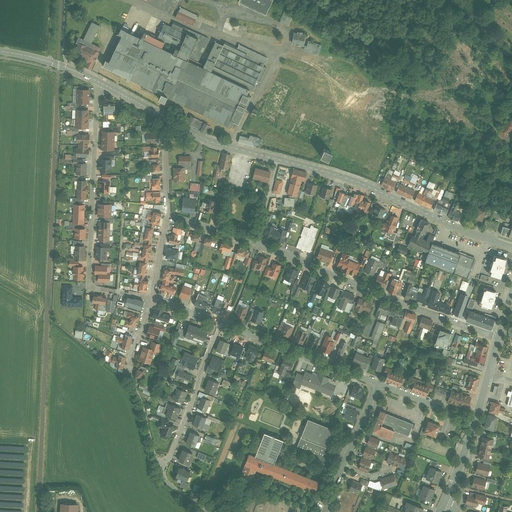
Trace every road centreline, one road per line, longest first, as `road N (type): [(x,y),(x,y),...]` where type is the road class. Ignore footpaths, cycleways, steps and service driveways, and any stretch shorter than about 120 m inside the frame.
road 1 (secondary): [(511,246),(351,181),(216,144),(164,116)]
road 2 (residential): [(497,337),(167,217)]
road 3 (residential): [(151,296),(89,280),(97,81)]
road 4 (residential): [(151,296),(128,374),(160,475)]
road 5 (residential): [(377,383),(219,324)]
road 6 (residential): [(219,324),(160,475)]
